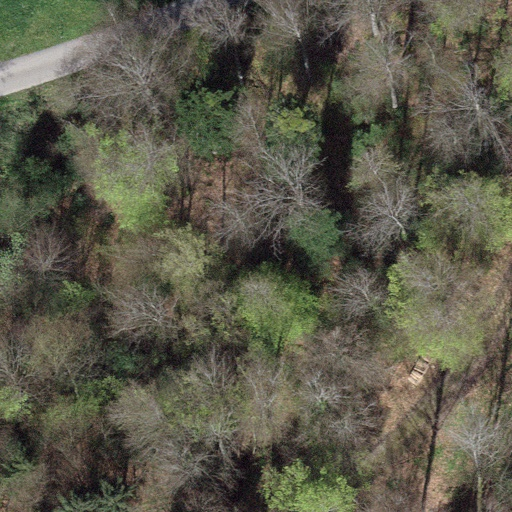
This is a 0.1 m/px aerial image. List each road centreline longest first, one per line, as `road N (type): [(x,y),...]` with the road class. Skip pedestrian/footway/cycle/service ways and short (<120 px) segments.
road 1 (track): [(511,274),(434,405),(323,511)]
road 2 (unclassified): [(0,81),(219,0)]
